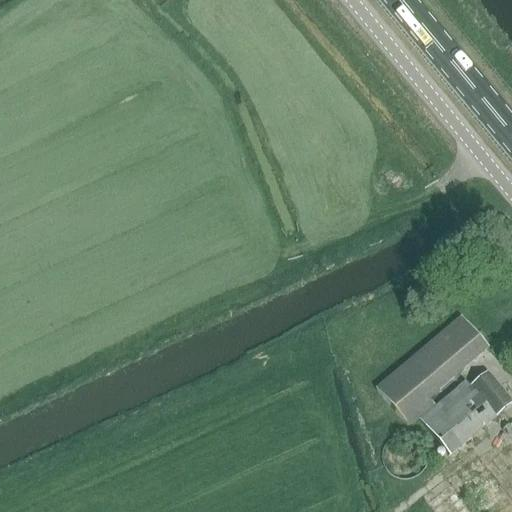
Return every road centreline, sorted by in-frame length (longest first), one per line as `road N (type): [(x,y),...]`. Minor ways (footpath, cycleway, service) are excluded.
road 1 (unclassified): [(511,194),(349,0)]
road 2 (primary): [(511,137),(397,0)]
road 3 (track): [(511,422),(393,511)]
